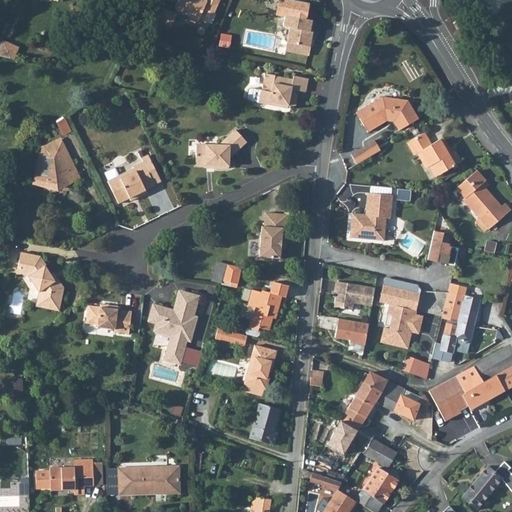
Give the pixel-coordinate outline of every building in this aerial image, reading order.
[(170,0),(175,2),(174,4),(163,8),(162,7),(157,17),(159,21),(166,24),(170,23),(174,15),(173,12),(174,11),(176,11),(187,16),(186,19),(189,21),(193,23),(197,23),(199,19),(207,23),(211,13),(214,15),(220,0),(170,0)] [(285,17),(284,27),(291,28),(287,52),(311,55),(313,40),(310,40),(313,21),(308,20),(310,9),(292,6),(290,18),(285,17)] [(461,18),(456,21),(460,27),(465,24),(461,18)] [(4,38),(0,47),(0,54),(14,58),(20,45),(4,38)] [(277,76),(266,74),(263,92),(252,90),(249,92),(248,101),(249,103),(270,107),(271,104),(289,107),(296,108),(298,95),(295,94),(296,91),(307,93),(309,81),(295,78),(294,81),(276,78),(277,76)] [(383,96),(358,110),(370,131),(393,119),(400,129),(420,118),(409,100),(383,96)] [(198,144),(198,163),(215,163),(215,167),(229,167),(230,157),(246,141),(235,129),(219,145),(198,144)] [(424,134),(408,143),(415,154),(420,151),(429,167),(434,164),(440,175),(461,162),(455,152),(449,155),(440,140),(431,145),(424,134)] [(352,151),(358,162),(383,148),(376,137),(352,151)] [(44,149),(37,184),(51,187),(61,185),(79,177),(61,141),(44,149)] [(121,175),(110,180),(121,203),(140,193),(141,196),(149,192),(148,189),(157,185),(145,160),(135,165),(137,170),(122,178),(121,175)] [(506,216),(500,209),(502,207),(483,184),(487,180),(479,170),(458,188),(465,197),(465,200),(478,214),(490,229),(506,216)] [(399,189),(398,199),(411,200),(412,190),(399,189)] [(395,195),(369,192),(368,206),(370,206),(370,214),(353,212),(350,236),(385,240),(386,228),(384,228),(385,217),(392,218),(395,195)] [(502,207),(500,209),(506,216),(511,210),(511,209),(507,204),(502,207)] [(262,225),(260,254),(281,257),(283,239),(287,239),(289,213),(267,211),(266,225),(262,225)] [(445,230),(436,228),(431,250),(437,252),(436,255),(439,256),(446,258),(446,260),(455,263),(459,245),(450,243),(451,241),(443,239),(445,230)] [(437,252),(431,250),(429,256),(439,258),(439,256),(436,255),(437,252)] [(22,253),(20,267),(30,269),(38,279),(36,284),(41,290),(40,300),(51,302),(50,308),(62,310),(67,287),(61,279),(58,281),(51,272),(49,274),(44,268),(48,265),(42,257),(22,253)] [(227,268),(224,280),(232,282),(236,267),(237,267),(243,268),(244,266),(238,265),(228,263),(227,268)] [(213,280),(223,283),(224,280),(227,268),(217,265),(213,280)] [(30,269),(20,267),(19,273),(31,276),(36,284),(38,279),(30,269)] [(236,267),(232,282),(239,284),(243,268),(237,267),(236,267)] [(373,305),(376,282),(338,275),(337,285),(342,286),(341,288),(338,291),(335,306),(353,309),(354,302),(373,305)] [(417,284),(386,276),(385,281),(422,290),(423,286),(417,284)] [(448,294),(443,315),(460,319),(475,323),(479,307),(481,296),(466,293),(468,284),(451,280),(448,291),(448,294)] [(422,290),(385,281),(380,301),(391,304),(417,310),(422,290)] [(271,294),(261,292),(261,293),(253,291),(248,309),(254,310),(252,316),(254,316),(249,330),(247,331),(247,334),(248,336),(247,338),(257,340),(257,338),(259,337),(260,334),(259,333),(260,329),(271,332),(275,316),(279,313),(283,298),(286,299),(289,288),(274,283),(271,294)] [(246,288),(243,298),(249,300),(252,290),(246,288)] [(200,295),(181,290),(176,309),(176,311),(172,313),(169,308),(155,304),(151,319),(158,322),(156,330),(174,334),(167,358),(182,362),(188,338),(192,339),(199,316),(195,315),(200,295)] [(40,300),(38,306),(50,308),(51,302),(40,300)] [(92,305),(88,322),(101,324),(100,327),(117,330),(117,332),(131,335),(134,312),(119,310),(120,306),(108,304),(107,308),(92,305)] [(416,314),(417,310),(391,304),(389,314),(394,315),(392,328),(386,327),(383,341),(409,347),(411,337),(410,334),(411,330),(420,332),(423,316),(416,314)] [(370,323),(340,317),(336,337),(351,339),(351,342),(366,344),(369,328),(370,323)] [(475,323),(460,319),(459,325),(447,321),(441,343),(436,341),(432,357),(449,361),(452,359),(454,352),(456,343),(460,344),(458,350),(468,352),(471,342),(476,323),(475,323)] [(219,331),(215,342),(239,348),(242,337),(219,331)] [(484,358),(476,362),(480,369),(486,379),(496,373),(511,364),(511,346),(510,344),(484,358)] [(244,385),(243,392),(260,397),(266,374),(267,373),(272,351),(251,347),(244,385)] [(429,377),(433,362),(407,356),(404,371),(429,377)] [(476,362),(454,373),(464,391),(462,394),(467,402),(468,405),(471,409),(482,402),(473,386),(486,379),(480,369),(476,362)] [(511,364),(496,373),(505,389),(511,385),(511,364)] [(370,371),(364,382),(383,392),(387,380),(370,371)] [(454,373),(428,387),(438,406),(444,417),(456,411),(454,406),(467,402),(462,394),(464,391),(454,373)] [(486,379),(473,386),(482,402),(505,389),(496,373),(486,379)] [(309,376),(308,383),(309,383),(321,385),(322,378),(309,376)] [(25,391),(25,381),(15,380),(15,390),(25,391)] [(378,399),(377,401),(419,422),(423,416),(417,413),(420,406),(427,411),(431,404),(424,393),(422,396),(405,389),(387,380),(383,392),(378,399)] [(364,382),(341,420),(359,430),(377,401),(378,399),(383,392),(364,382)] [(438,406),(428,387),(434,402),(436,408),(438,406)] [(467,402),(454,406),(456,411),(468,405),(467,402)] [(259,403),(250,438),(263,441),(274,444),(277,433),(275,432),(279,409),(259,403)] [(417,413),(423,416),(426,416),(428,414),(428,412),(427,411),(420,406),(417,413)] [(332,417),(310,411),(306,428),(327,433),(333,419),(332,417)] [(341,420),(333,435),(350,445),(359,430),(341,420)] [(359,430),(350,445),(374,459),(376,460),(384,446),(373,439),(378,430),(374,427),(359,430)] [(384,446),(376,460),(387,467),(396,453),(387,447),(384,446)] [(303,449),(300,467),(312,471),(330,478),(339,462),(303,449)] [(396,453),(387,467),(411,481),(420,466),(396,453)] [(351,467),(341,482),(349,485),(352,486),(360,472),(364,474),(369,465),(357,458),(351,467)] [(91,460),(70,461),(71,469),(49,471),(49,473),(35,475),(36,492),(51,490),(51,493),(75,491),(75,495),(85,494),(84,486),(94,485),(93,484),(92,463),(91,460)] [(116,466),(120,493),(132,491),(131,486),(153,484),(154,490),(167,488),(167,482),(178,481),(177,461),(116,466)] [(462,498),(476,509),(501,477),(511,489),(511,473),(509,469),(510,467),(503,461),(494,472),(487,467),(462,498)] [(101,462),(92,463),(93,484),(102,483),(101,462)] [(339,462),(330,478),(341,482),(351,467),(339,462)] [(367,485),(363,490),(367,493),(383,504),(397,484),(398,481),(378,467),(367,485)] [(330,478),(312,471),(308,482),(338,492),(341,482),(330,478)] [(367,493),(363,490),(356,502),(359,504),(371,511),(377,511),(383,504),(367,493)] [(269,511),(272,495),(267,494),(266,498),(259,496),(259,493),(254,492),(250,511),(269,511)] [(325,511),(343,511),(347,497),(338,492),(325,511)] [(347,497),(343,511),(350,511),(354,511),(359,504),(356,502),(347,497)]
